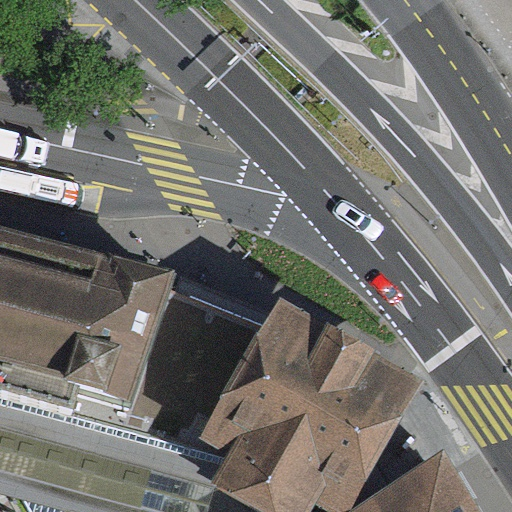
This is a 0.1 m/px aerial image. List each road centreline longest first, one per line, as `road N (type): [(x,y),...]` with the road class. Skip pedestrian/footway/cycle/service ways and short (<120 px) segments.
road 1 (motorway): [(511,284),(436,180),(261,0)]
road 2 (primary): [(0,129),(345,215)]
road 3 (motorway): [(130,0),(345,215)]
road 4 (primary): [(345,215),(511,432)]
road 5 (primary): [(511,159),(406,0)]
